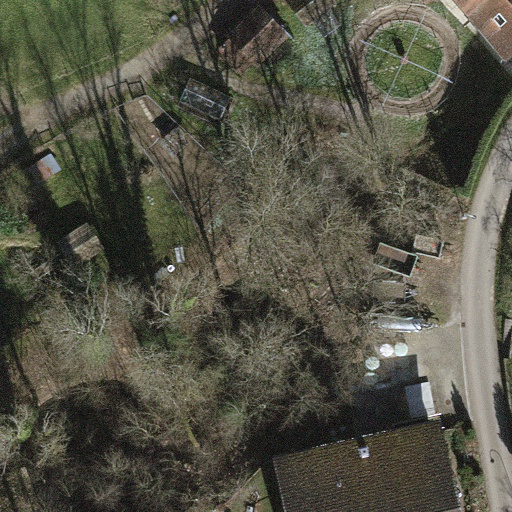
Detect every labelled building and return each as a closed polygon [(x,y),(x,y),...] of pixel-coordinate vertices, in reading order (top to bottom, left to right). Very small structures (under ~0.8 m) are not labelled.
[(337,5),(333,0),(288,0),(287,1),(306,27),(337,5)] [(511,0),(431,0),(432,1),(433,0),(457,0),(509,60),(511,57),(511,0)] [(261,68),(291,39),(259,5),(228,34),(234,40),(221,52),(243,75),(256,63),(261,68)] [(190,79),(179,102),(223,122),(234,100),(190,79)] [(190,143),(174,130),(158,148),(173,161),(190,143)] [(63,172),(52,156),(30,171),(41,187),(63,172)] [(104,248),(89,224),(57,244),(72,268),(104,248)] [(462,511),(445,427),(277,463),(287,511),(462,511)]
